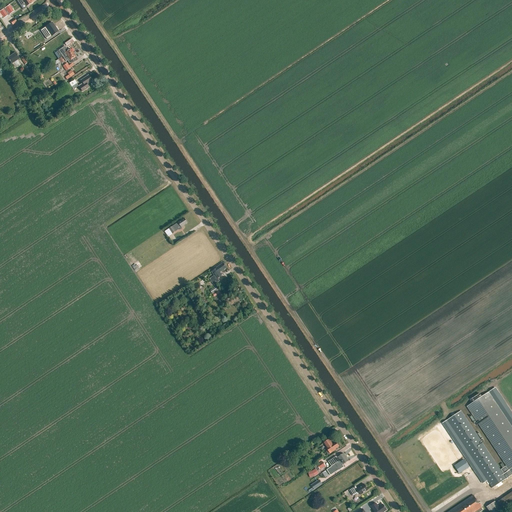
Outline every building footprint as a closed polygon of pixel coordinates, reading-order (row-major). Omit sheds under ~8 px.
[(16,0),(20,6),(23,10),(27,8),(26,7),(31,4),(31,3),(35,0),(16,0)] [(0,12),(3,17),(13,11),(9,5),(0,11),(0,12)] [(51,37),(58,32),(52,23),(45,27),(47,30),(42,34),(46,40),(51,36),(51,37)] [(71,38),(64,43),(66,47),(73,42),(71,38)] [(64,59),(66,57),(73,53),(70,49),(67,51),(64,47),(61,49),(58,51),(60,54),(64,59)] [(20,65),(17,60),(19,59),(15,53),(7,58),(11,64),(13,63),(16,68),(20,65)] [(66,57),(64,59),(66,61),(67,60),(69,64),(71,63),(71,64),(74,62),(72,59),(75,57),(73,53),(66,57)] [(66,80),(74,74),(71,70),(67,73),(68,75),(64,77),(66,80)] [(82,92),(89,87),(86,84),(91,81),(88,76),(81,80),(83,83),(78,86),(82,92)] [(182,228),(185,226),(184,225),(188,223),(184,218),(178,223),(165,231),(168,236),(176,231),(181,228),(182,228)] [(213,285),(219,281),(217,278),(222,275),(220,272),(226,268),(223,263),(216,268),(212,271),(214,275),(209,278),(213,285)] [(447,421),(443,423),(483,484),(487,481),(492,488),(511,474),(511,413),(495,388),(488,393),(482,397),(480,394),(471,399),(474,402),(467,407),(510,470),(509,471),(506,466),(501,469),(504,474),(503,475),(461,411),(447,421)] [(333,445),(329,440),(324,444),(327,448),(326,448),(328,451),(326,453),(328,456),(336,450),(335,449),(339,447),(336,443),(333,445)] [(329,461),(329,462),(332,466),(336,464),(340,461),(346,458),(343,454),(337,458),(336,457),(329,461)] [(332,466),(327,470),(330,475),(343,467),(342,465),(348,461),(346,458),(340,461),(336,464),(332,466)] [(465,460),(455,467),(459,473),(469,466),(465,460)] [(317,471),(325,466),(323,461),(317,465),(317,466),(315,467),(317,471)] [(278,473),(284,470),(282,465),(275,468),(278,473)] [(319,480),(311,485),(314,489),(322,484),(319,480)] [(356,493),(357,495),(359,493),(360,495),(368,490),(364,484),(357,489),(355,486),(349,490),(353,496),(356,493)] [(500,504),(502,503),(504,504),(511,498),(511,491),(497,501),(500,504)] [(479,511),(483,510),(473,495),(447,511),(479,511)] [(489,511),(501,511),(502,511),(495,501),(486,507),(489,511)] [(379,507),(376,503),(371,507),(374,511),(383,511),(387,510),(383,505),(379,507)]
